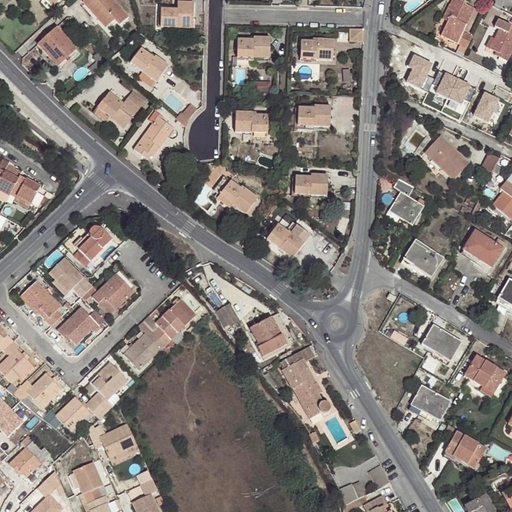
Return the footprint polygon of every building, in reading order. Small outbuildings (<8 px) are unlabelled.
[(80,0),(106,27),(113,20),(118,24),(127,16),(112,0),(80,0)] [(440,37),(466,49),(471,37),(462,32),(473,9),(465,6),(465,4),(457,0),(452,0),(450,6),(448,5),(444,14),(450,16),(446,22),(440,37)] [(161,9),(160,27),(192,29),(193,3),(178,3),(177,10),(161,9)] [(441,20),(446,22),(450,16),(444,14),(441,20)] [(489,48),(496,52),(501,55),(499,58),(506,61),(511,49),(511,27),(497,20),(494,27),(499,29),(489,48)] [(55,28),(37,45),(55,64),(66,54),(68,56),(76,50),(55,28)] [(362,42),(363,31),(349,30),(348,42),(362,42)] [(237,41),(236,59),(269,60),(269,40),(253,39),(252,42),(237,41)] [(300,43),(300,61),(331,62),(332,42),(316,41),(316,44),(300,43)] [(140,50),(130,63),(155,83),(167,67),(155,57),(153,60),(140,50)] [(427,92),(437,71),(411,56),(406,68),(412,71),(406,83),(427,92)] [(511,69),(507,67),(502,75),(507,78),(511,69)] [(478,91),(437,71),(427,92),(439,98),(441,94),(457,101),(449,116),(462,122),(478,91)] [(258,82),(259,91),(271,90),(270,81),(258,82)] [(483,92),(475,117),(492,123),(500,98),(483,92)] [(109,93),(97,108),(123,129),(144,102),(131,93),(123,104),(109,93)] [(511,105),(511,94),(509,93),(503,106),(511,109),(511,105)] [(195,114),(198,111),(192,106),(184,115),(182,114),(177,120),(186,128),(188,125),(189,121),(191,117),(195,114)] [(298,109),(297,127),(329,129),(330,108),(314,108),(313,110),(298,109)] [(235,114),(234,134),(267,135),(268,117),(251,116),(251,114),(235,114)] [(148,119),(129,144),(134,148),(153,123),(148,119)] [(157,119),(133,151),(148,162),(151,157),(153,159),(174,131),(157,119)] [(423,154),(453,181),(468,164),(438,137),(423,154)] [(488,178),(498,160),(487,154),(478,173),(488,178)] [(2,161),(0,164),(0,193),(8,198),(10,194),(17,181),(2,173),(7,164),(2,161)] [(239,170),(224,164),(227,174),(233,179),(239,170)] [(294,178),(294,196),(326,197),(327,176),(311,176),(310,178),(294,178)] [(19,177),(17,181),(10,194),(17,197),(30,205),(39,189),(19,177)] [(212,193),(219,197),(231,206),(245,217),(257,201),(244,191),(242,193),(223,179),(212,193)] [(404,183),(398,180),(392,189),(399,193),(389,209),(400,215),(398,219),(410,227),(422,207),(407,197),(413,188),(404,183)] [(495,202),(511,210),(511,184),(510,187),(507,185),(505,183),(499,191),(502,194),(495,202)] [(27,211),(30,205),(17,197),(13,203),(27,211)] [(231,206),(219,197),(216,200),(229,210),(231,206)] [(508,220),(511,215),(511,210),(495,202),(491,207),(508,220)] [(400,215),(389,209),(387,212),(398,219),(400,215)] [(277,227),(266,241),(291,261),(309,238),(296,227),(289,236),(277,227)] [(84,244),(72,257),(83,268),(110,241),(99,230),(96,229),(93,229),(90,232),(89,235),(88,237),(89,239),(92,242),(87,247),(84,244)] [(473,231),(463,247),(474,254),(472,258),(489,269),(502,249),(473,231)] [(89,239),(84,244),(87,247),(92,242),(89,239)] [(443,259),(414,240),(401,260),(430,279),(443,259)] [(474,254),(463,247),(461,251),(472,258),(474,254)] [(80,298),(91,288),(63,260),(47,274),(54,280),(67,294),(71,290),(80,298)] [(108,316),(132,293),(115,276),(91,298),(108,316)] [(67,294),(54,280),(51,284),(64,297),(67,294)] [(511,282),(506,280),(497,296),(509,302),(507,306),(511,309),(511,282)] [(44,321),(50,327),(61,317),(56,311),(59,307),(34,283),(21,296),(36,311),(38,309),(47,318),(44,321)] [(95,292),(91,288),(80,298),(84,303),(95,292)] [(509,302),(497,296),(495,299),(507,306),(509,302)] [(156,327),(151,332),(164,345),(194,316),(178,300),(154,324),(156,327)] [(232,303),(216,310),(225,328),(240,320),(232,303)] [(80,308),(56,331),(62,338),(65,336),(74,345),(90,330),(92,332),(93,333),(94,334),(100,329),(97,326),(103,321),(93,312),(88,317),(80,308)] [(36,311),(44,321),(47,318),(38,309),(36,311)] [(277,315),(267,320),(277,338),(281,336),(285,345),(261,358),(263,360),(292,344),(277,315)] [(277,338),(267,320),(249,330),(258,347),(256,348),(261,358),(285,345),(281,336),(277,338)] [(461,344),(432,326),(419,346),(449,363),(461,344)] [(90,330),(74,345),(65,336),(62,338),(74,351),(93,333),(92,332),(90,330)] [(164,345),(151,332),(146,338),(143,335),(122,355),(137,371),(164,345)] [(3,352),(13,342),(7,335),(2,339),(0,337),(0,351),(2,353),(3,352)] [(18,346),(13,342),(3,352),(7,356),(0,362),(0,372),(11,384),(15,379),(30,366),(15,349),(18,346)] [(279,356),(282,361),(291,356),(289,350),(279,356)] [(282,361),(278,364),(281,370),(279,371),(290,389),(293,388),(310,417),(324,410),(325,413),(327,411),(328,409),(328,406),(326,404),(324,402),(321,403),(317,394),(320,392),(315,383),(311,385),(303,371),(306,369),(302,361),(304,360),(299,352),(291,356),(282,361)] [(464,377),(481,388),(483,384),(494,391),(504,374),(475,357),(464,377)] [(108,363),(96,376),(98,378),(111,366),(108,363)] [(33,369),(30,366),(15,379),(19,382),(33,369)] [(90,398),(105,413),(112,406),(107,401),(126,381),(111,366),(98,378),(96,376),(88,384),(96,392),(90,398)] [(315,383),(306,369),(303,371),(311,385),(315,383)] [(31,388),(25,382),(11,395),(19,401),(24,397),(27,393),(40,408),(60,389),(45,374),(31,388)] [(483,384),(481,388),(492,395),(494,391),(483,384)] [(420,387),(411,403),(423,409),(421,413),(439,423),(450,403),(420,387)] [(293,388),(290,389),(309,421),(325,413),(324,410),(310,417),(293,388)] [(19,401),(28,408),(32,404),(24,397),(19,401)] [(69,431),(89,413),(74,398),(55,417),(69,431)] [(84,404),(99,419),(105,413),(90,398),(84,404)] [(0,430),(8,438),(22,424),(0,401),(0,430)] [(423,409),(411,403),(409,407),(421,413),(423,409)] [(361,431),(355,421),(350,424),(355,435),(361,431)] [(125,425),(99,438),(108,458),(135,445),(125,425)] [(91,426),(85,432),(90,442),(99,438),(96,431),(91,426)] [(455,433),(446,449),(456,456),(454,460),(473,470),(484,450),(455,433)] [(40,451),(26,437),(19,444),(24,449),(9,464),(16,472),(19,470),(22,473),(27,477),(49,455),(43,449),(40,451)] [(135,445),(108,458),(111,464),(138,451),(135,445)] [(456,456),(446,449),(443,454),(454,460),(456,456)] [(79,487),(86,503),(101,497),(98,488),(103,486),(93,462),(73,471),(74,474),(79,487)] [(135,477),(147,472),(143,462),(131,468),(135,477)] [(377,485),(389,478),(381,465),(370,471),(377,485)] [(75,489),(79,487),(74,474),(69,476),(75,489)] [(509,511),(511,511),(511,482),(511,483),(511,485),(511,487),(500,495),(509,511)] [(351,502),(359,498),(352,484),(339,490),(346,504),(351,502)] [(131,497),(143,492),(141,486),(129,490),(131,497)] [(135,511),(157,511),(150,495),(132,503),(135,511)] [(49,496),(32,511),(59,511),(62,510),(49,496)] [(86,503),(90,511),(108,511),(105,505),(108,503),(104,496),(101,497),(86,503)] [(388,511),(385,511),(382,506),(385,504),(380,496),(361,506),(363,511),(388,511)] [(463,507),(465,511),(492,511),(483,496),(463,507)] [(462,511),(453,499),(446,502),(452,511),(462,511)] [(346,504),(344,505),(347,511),(354,508),(351,502),(346,504)]
